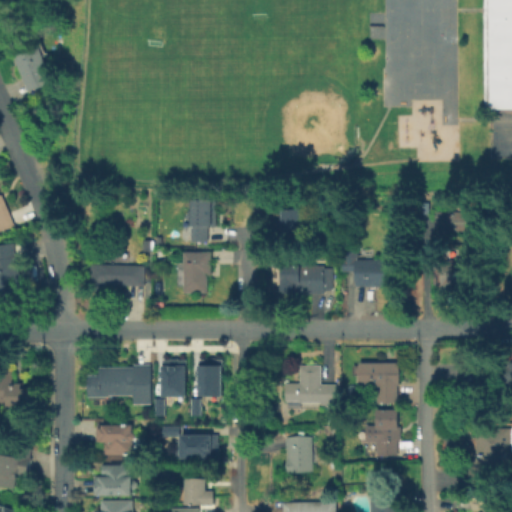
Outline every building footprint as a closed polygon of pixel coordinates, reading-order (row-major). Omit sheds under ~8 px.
[(511,0),(511,111),(490,111),(481,111),(480,0),(511,0)] [(28,92),(12,46),(34,38),(51,84),(28,92)] [(0,191),(14,228),(0,232),(0,191)] [(206,246),(190,246),(189,229),(187,229),(186,202),(214,202),(214,229),(206,229),(206,246)] [(474,236),(434,236),(434,213),(473,212),(474,236)] [(279,251),(279,215),(303,215),(303,251),(279,251)] [(152,240),(151,251),(144,251),(145,240),(152,240)] [(24,301),(3,303),(0,282),(0,246),(16,244),(24,301)] [(355,289),(355,274),(340,274),(340,251),(356,251),(356,262),(389,262),(389,289),(355,289)] [(206,296),(181,296),(181,255),(209,255),(209,278),(206,278),(206,296)] [(438,265),(471,264),(472,294),(438,294),(438,265)] [(145,288),(92,287),(93,265),(145,266),(145,288)] [(324,295),(277,296),(277,267),(324,266),(324,270),(332,270),(333,291),(324,291),(324,295)] [(478,399),(456,400),(455,361),(477,361),(478,399)] [(399,405),(377,405),(377,388),(357,388),(357,365),(399,365),(399,405)] [(511,397),(497,397),(497,365),(511,365),(511,397)] [(284,402),(283,385),(299,385),(299,366),(319,366),(320,385),(336,385),(336,407),(299,408),(299,402),(284,402)] [(149,406),(129,406),(129,396),(103,396),(103,400),(86,400),(86,375),(100,375),(100,367),(149,367),(149,406)] [(186,377),(186,395),(177,395),(177,408),(152,407),(152,383),(170,383),(170,367),(186,367),(186,377)] [(34,411),(10,411),(10,403),(0,403),(0,369),(14,369),(14,384),(34,384),(34,411)] [(186,395),(186,377),(215,377),(215,395),(186,395)] [(403,408),(404,425),(405,425),(406,441),(402,440),(402,455),(381,456),(381,440),(370,441),(369,425),(381,424),(381,409),(403,408)] [(133,439),(133,453),(105,453),(105,440),(97,440),(97,424),(133,423),(133,430),(136,433),(136,436),(133,439)] [(165,424),(181,424),(181,432),(165,432),(165,424)] [(495,486),(475,486),(475,466),(481,466),(480,426),(511,426),(511,470),(495,471),(495,486)] [(214,433),(214,454),(185,454),(185,444),(188,444),(188,433),(214,433)] [(315,435),(316,470),(290,471),(289,457),(291,457),(291,448),(289,448),(288,435),(315,435)] [(33,446),(29,475),(21,474),(18,488),(0,484),(0,451),(13,453),(14,444),(33,446)] [(134,462),(134,472),(135,472),(136,479),(139,481),(139,485),(137,488),(135,488),(135,492),(97,493),(97,474),(105,474),(105,462),(134,462)] [(209,477),(209,489),(217,489),(217,503),(188,503),(187,477),(209,477)] [(403,492),(403,511),(375,511),(375,493),(403,492)] [(95,511),(104,511),(103,499),(134,499),(134,511),(95,511)] [(502,499),(502,511),(485,511),(485,499),(502,499)] [(340,500),(340,511),(287,511),(287,501),(340,500)] [(0,511),(23,511),(0,503),(0,511)]
